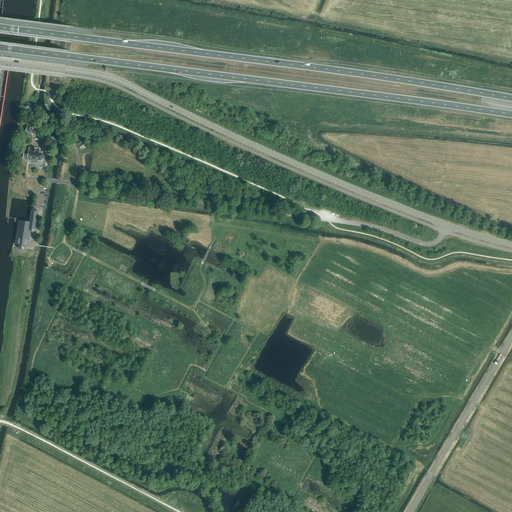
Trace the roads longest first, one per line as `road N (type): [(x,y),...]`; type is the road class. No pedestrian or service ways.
road 1 (trunk): [(511,98),(0,27)]
road 2 (trunk): [(0,47),(511,114)]
road 3 (secondary): [(446,225),(115,80),(0,61)]
road 4 (unclassified): [(78,185),(329,220)]
road 5 (unclassified): [(409,511),(511,335)]
road 6 (unclassified): [(443,231),(425,244),(329,220)]
